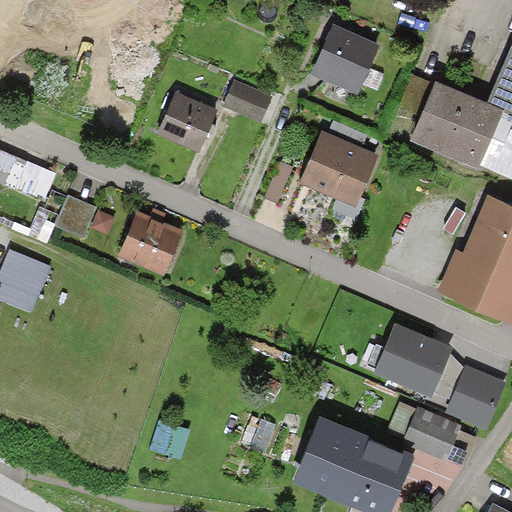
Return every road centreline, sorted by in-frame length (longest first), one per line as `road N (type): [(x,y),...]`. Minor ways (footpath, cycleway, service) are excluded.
road 1 (residential): [(511,337),(0,127)]
road 2 (unknown): [(136,478),(0,421)]
